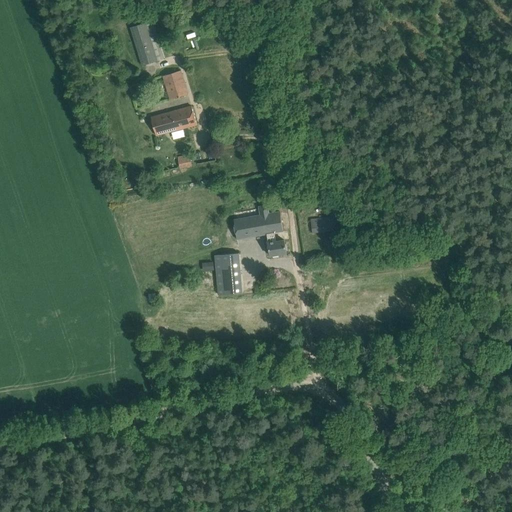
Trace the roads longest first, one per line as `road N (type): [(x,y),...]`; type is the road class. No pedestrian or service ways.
road 1 (unclassified): [(323,368),(302,381),(0,446)]
road 2 (track): [(511,444),(361,354),(315,347)]
road 3 (unclassified): [(323,368),(311,339),(285,159)]
road 4 (unclassified): [(400,511),(323,368)]
road 5 (track): [(380,467),(511,492)]
